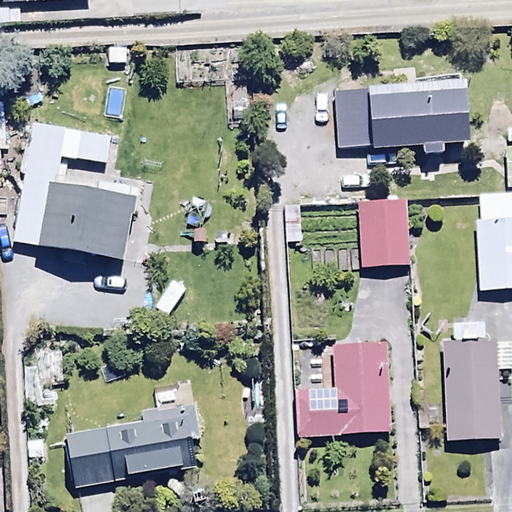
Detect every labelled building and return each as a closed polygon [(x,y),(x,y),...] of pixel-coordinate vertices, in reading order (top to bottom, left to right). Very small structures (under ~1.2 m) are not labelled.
[(334,92),(336,150),(366,149),(366,153),(415,151),(415,158),(438,157),(437,147),(460,146),(458,80),(415,82),(414,69),(392,70),(393,89),(334,92)] [(62,184),(65,161),(85,164),(84,171),(93,172),(94,166),(102,167),(106,140),(29,128),(11,248),(118,264),(125,220),(127,220),(131,194),(62,184)] [(472,220),(475,294),(511,292),(511,195),(476,198),(477,220),(472,220)] [(353,205),(355,269),(404,268),(402,203),(353,205)] [(290,290),(293,329),(321,327),(318,287),(290,290)] [(439,344),(443,443),(498,441),(495,375),(511,374),(510,340),(481,342),(481,326),(448,327),(448,344),(439,344)] [(382,346),(328,348),(330,392),(292,394),(294,443),(387,438),(382,346)] [(138,426),(61,440),(71,493),(122,484),(121,479),(176,469),(176,474),(193,471),(188,442),(196,441),(190,405),(136,415),(138,426)]
